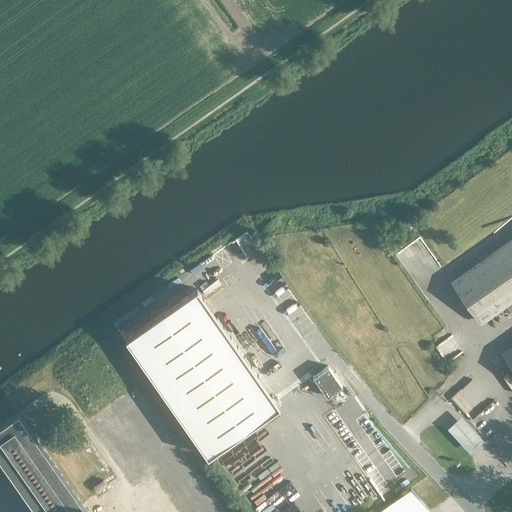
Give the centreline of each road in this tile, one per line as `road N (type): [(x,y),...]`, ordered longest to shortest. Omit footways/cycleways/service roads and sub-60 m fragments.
road 1 (unknown): [(309,338),(277,368),(331,425),(334,445),(288,486)]
road 2 (unclassified): [(473,511),(337,367)]
